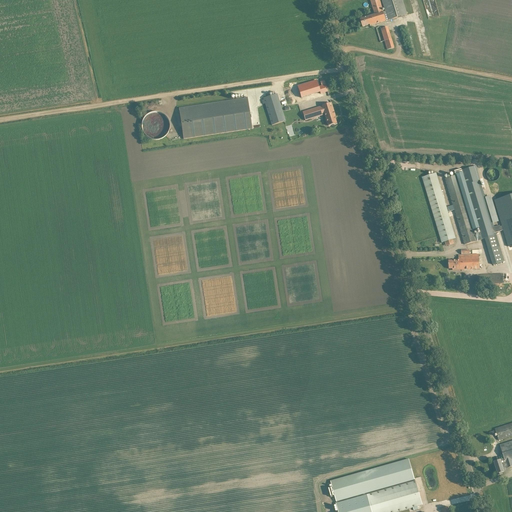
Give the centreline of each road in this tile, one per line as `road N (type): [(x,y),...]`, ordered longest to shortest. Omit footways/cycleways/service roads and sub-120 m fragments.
road 1 (tertiary): [(482,511),(325,0)]
road 2 (track): [(346,69),(0,120)]
road 3 (track): [(511,79),(340,47)]
